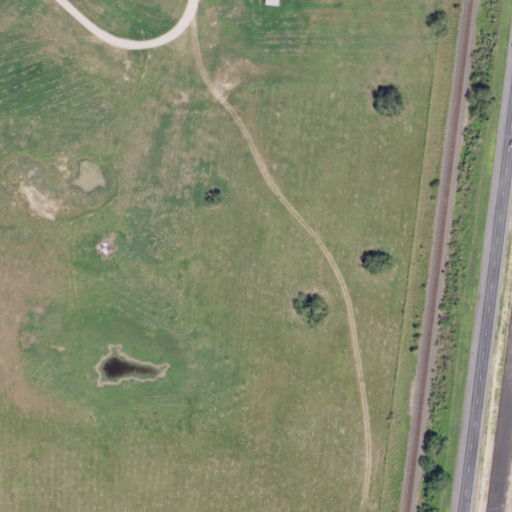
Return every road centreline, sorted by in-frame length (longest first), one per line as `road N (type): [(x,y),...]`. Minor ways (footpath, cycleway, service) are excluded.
road 1 (tertiary): [(511,91),(459,511)]
road 2 (motorway): [(511,378),(495,511)]
